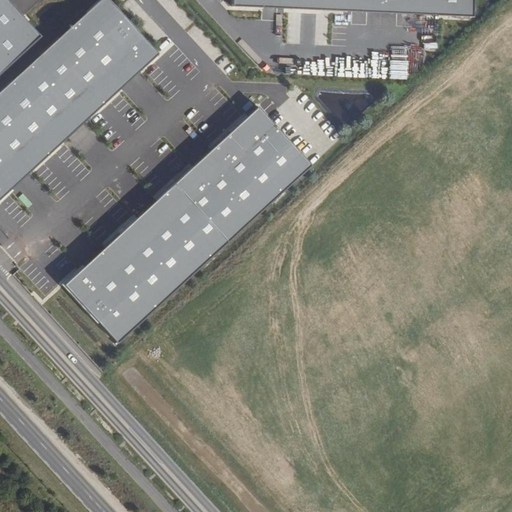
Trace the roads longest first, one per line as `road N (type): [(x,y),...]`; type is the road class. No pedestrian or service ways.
road 1 (unclassified): [(214,511),(0,279)]
road 2 (primary): [(0,401),(101,511)]
